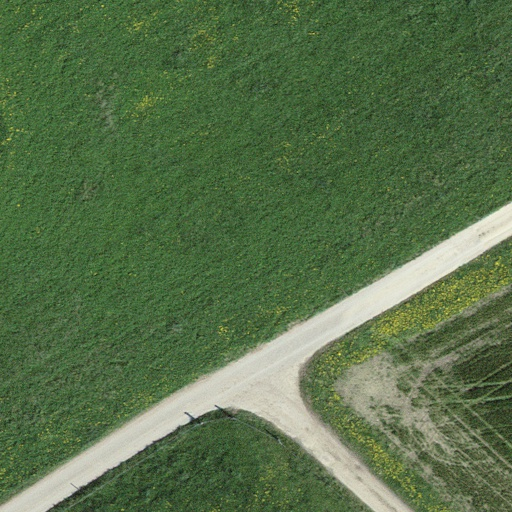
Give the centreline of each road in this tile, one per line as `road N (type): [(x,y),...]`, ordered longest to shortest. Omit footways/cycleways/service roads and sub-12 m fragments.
road 1 (track): [(511,219),(18,511)]
road 2 (track): [(242,373),(400,511)]
